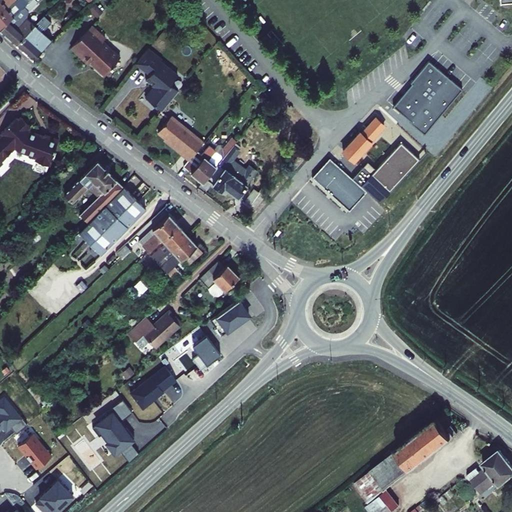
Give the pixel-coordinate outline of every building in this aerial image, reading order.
[(0,27),(2,30),(17,14),(14,12),(19,7),(18,5),(22,0),(14,0),(0,14),(0,27)] [(0,0),(0,14),(14,0),(5,0),(4,1),(2,0),(0,0)] [(17,47),(37,27),(25,14),(31,8),(26,4),(17,14),(2,30),(1,30),(17,47)] [(32,62),(52,43),(37,27),(17,47),(32,62)] [(104,42),(91,29),(71,51),(88,68),(91,65),(94,69),(93,70),(104,80),(112,72),(111,70),(119,62),(101,45),(104,42)] [(176,78),(145,53),(135,67),(150,78),(145,84),(155,91),(145,102),(162,115),(179,95),(168,87),(176,78)] [(408,122),(424,135),(462,89),(427,61),(409,83),(410,84),(391,107),(409,121),(408,122)] [(389,129),(375,116),(360,133),(359,131),(340,152),(354,164),(372,144),(375,146),(389,129)] [(36,138),(27,134),(25,132),(28,129),(18,119),(16,121),(14,119),(0,132),(0,160),(11,149),(14,152),(33,161),(32,164),(46,169),(48,163),(51,162),(52,158),(51,155),(55,143),(43,138),(42,141),(36,139),(36,138)] [(204,149),(170,122),(156,138),(182,158),(181,160),(189,167),(204,149)] [(204,149),(189,167),(183,174),(203,190),(209,182),(217,173),(211,168),(219,158),(211,152),(214,148),(209,143),(204,149)] [(422,163),(403,146),(379,174),(370,167),(358,182),(368,191),(386,206),(422,163)] [(239,159),(233,154),(217,173),(209,182),(229,198),(232,195),(238,200),(260,174),(253,168),(250,171),(238,161),(239,159)] [(329,158),(311,178),(350,212),(368,191),(358,182),(329,158)] [(103,202),(82,222),(90,230),(99,221),(125,196),(97,168),(67,197),(76,207),(93,192),(103,202)] [(147,217),(140,210),(125,196),(99,221),(90,230),(80,240),(101,261),(147,217)] [(168,222),(138,249),(149,260),(179,233),(168,222)] [(149,260),(158,271),(188,243),(179,233),(149,260)] [(203,260),(196,252),(188,243),(158,271),(167,280),(171,285),(185,273),(187,275),(203,260)] [(222,267),(194,291),(202,301),(210,294),(219,304),(241,284),(230,270),(227,273),(222,267)] [(140,280),(132,288),(139,295),(147,288),(140,280)] [(210,319),(222,334),(231,327),(229,326),(236,321),(237,323),(249,314),(243,305),(241,306),(236,300),(210,319)] [(153,322),(147,316),(128,333),(136,341),(143,335),(155,349),(179,327),(173,320),(177,316),(169,308),(153,322)] [(190,357),(198,368),(218,354),(204,335),(191,344),(197,352),(190,357)] [(130,392),(143,408),(163,393),(162,391),(176,379),(165,365),(130,392)] [(0,436),(5,432),(8,436),(14,432),(19,438),(30,429),(7,400),(0,406),(0,415),(2,417),(0,418),(0,436)] [(101,435),(118,458),(122,454),(133,447),(138,443),(130,433),(129,433),(124,425),(135,417),(125,404),(92,428),(99,437),(101,435)] [(371,468),(352,483),(368,503),(364,506),(368,511),(389,511),(400,504),(387,488),(412,467),(455,433),(460,429),(454,422),(453,423),(443,411),(439,414),(397,448),(395,445),(390,448),(393,451),(371,468)] [(33,437),(18,448),(36,471),(52,459),(40,445),(39,445),(33,437)] [(143,460),(133,447),(122,454),(134,469),(143,460)] [(511,478),(511,462),(501,449),(483,464),(486,468),(480,472),(477,469),(467,477),(470,481),(483,498),(499,485),(501,487),(511,478)] [(47,495),(42,499),(51,511),(59,511),(81,496),(66,477),(59,482),(59,485),(54,489),(52,488),(46,493),(47,495)]
